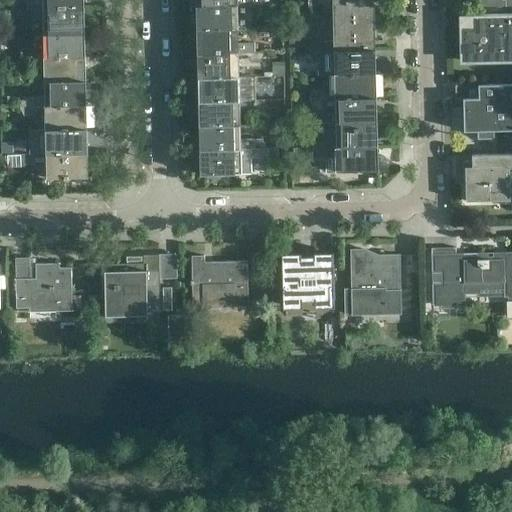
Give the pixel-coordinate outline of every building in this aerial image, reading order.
[(84,9),(83,0),(43,0),(43,8),(34,8),(30,1),(22,1),(19,9),(19,11),(84,9)] [(374,26),(373,2),(308,4),(308,6),(312,13),(321,13),(324,5),(333,5),(334,27),(374,26)] [(238,29),(237,7),(246,7),(250,15),(259,14),(262,7),(262,5),(196,6),(197,30),(238,29)] [(84,33),(84,9),(19,11),(19,13),(22,20),(31,20),(34,12),(43,12),(44,34),(84,33)] [(506,41),(506,28),(511,27),(511,14),(478,15),(478,28),(462,28),(462,61),(501,60),(500,42),(506,41)] [(375,50),(374,26),(334,27),(334,49),(325,49),(321,42),(312,42),(309,50),(309,52),(375,50)] [(238,51),(238,29),(197,30),(197,54),(263,53),(263,51),(259,43),(251,43),(248,51),(238,51)] [(85,57),(84,33),(44,34),(44,56),(35,56),(32,49),(23,49),(20,57),(20,59),(85,57)] [(375,74),(375,50),(309,52),(310,54),(313,61),(322,61),(325,53),(334,53),(335,75),(375,74)] [(239,77),(238,55),(248,55),(251,63),(260,62),(263,55),(263,53),(197,54),(198,78),(239,77)] [(85,81),(85,57),(20,59),(20,61),(23,68),(32,68),(35,60),(44,60),(45,82),(85,81)] [(376,98),(375,74),(335,75),(335,97),(326,97),(322,90),(314,90),(311,98),(311,100),(376,98)] [(239,99),(239,77),(198,78),(199,102),(264,101),(264,99),(261,91),(252,91),(249,99),(239,99)] [(86,105),(85,81),(45,82),(45,96),(24,97),(21,105),(21,107),(86,105)] [(511,114),(511,84),(482,85),(483,98),(463,99),(464,131),(508,130),(508,115),(511,114)] [(376,122),(376,98),(311,100),(311,102),(314,109),(323,109),(326,101),(335,101),(336,123),(376,122)] [(240,125),(239,103),(249,103),(252,111),(261,110),(264,103),(264,101),(199,102),(199,126),(240,125)] [(86,129),(86,105),(21,107),(21,109),(24,116),(33,116),(36,108),(45,108),(46,130),(86,129)] [(377,146),(376,122),(336,123),(336,145),(327,145),(324,138),(315,138),(312,145),(312,147),(377,146)] [(240,147),(240,125),(199,126),(200,150),(265,149),(265,147),(262,139),(253,139),(250,147),(240,147)] [(87,153),(86,129),(46,130),(46,144),(25,145),(22,153),(22,155),(87,153)] [(377,146),(312,147),(292,148),(293,157),(309,157),(309,159),(327,159),(327,157),(337,156),(337,171),(378,170),(377,146)] [(241,174),(241,151),(250,151),(253,159),(262,158),(265,151),(265,149),(200,150),(200,175),(241,174)] [(88,178),(87,153),(22,155),(22,157),(25,164),(34,164),(47,179),(88,178)] [(510,200),(509,168),(511,167),(511,154),(472,155),(472,167),(465,167),(466,201),(510,200)] [(511,297),(511,256),(488,257),(488,253),(463,253),(463,257),(456,257),(456,248),(431,248),(432,273),(450,273),(450,283),(432,283),(432,304),(465,304),(465,289),(504,288),(504,297),(511,297)] [(400,313),(399,255),(365,256),(365,250),(351,250),(352,289),(344,289),(345,313),(352,313),(352,314),(400,313)] [(281,254),(282,304),(334,302),(332,253),(281,254)] [(160,291),(160,287),(156,287),(156,279),(160,279),(159,255),(143,255),(143,258),(142,258),(142,256),(127,256),(127,261),(128,261),(128,264),(103,264),(104,297),(106,297),(106,310),(119,310),(119,312),(128,312),(128,320),(146,320),(146,311),(161,311),(160,307),(163,307),(163,310),(172,310),(171,287),(163,288),(163,290),(160,291)] [(248,307),(247,261),(212,262),(212,265),(205,265),(205,262),(204,256),(191,256),(192,280),(190,280),(190,284),(192,284),(192,307),(204,307),(204,302),(233,301),(233,307),(248,307)] [(72,311),(71,268),(60,268),(59,263),(36,264),(36,271),(29,271),(29,258),(15,258),(16,279),(15,279),(16,308),(54,307),(55,311),(72,311)] [(169,338),(169,314),(151,314),(151,338),(169,338)] [(170,314),(171,343),(186,342),(185,314),(170,314)]
